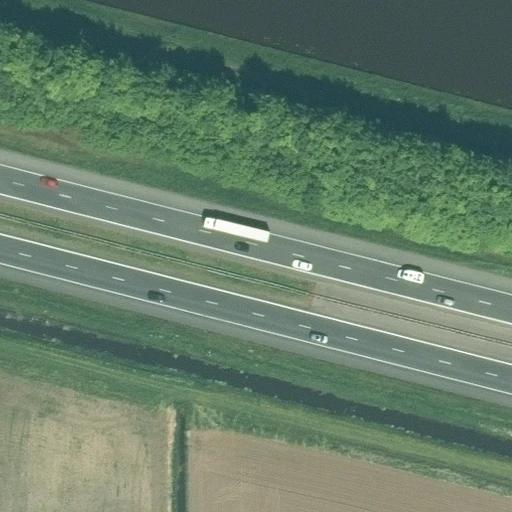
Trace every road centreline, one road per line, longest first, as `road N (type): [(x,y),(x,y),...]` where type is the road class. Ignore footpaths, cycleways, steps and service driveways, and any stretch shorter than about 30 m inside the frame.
road 1 (motorway): [(0,245),(511,375)]
road 2 (motorway): [(511,302),(0,172)]
